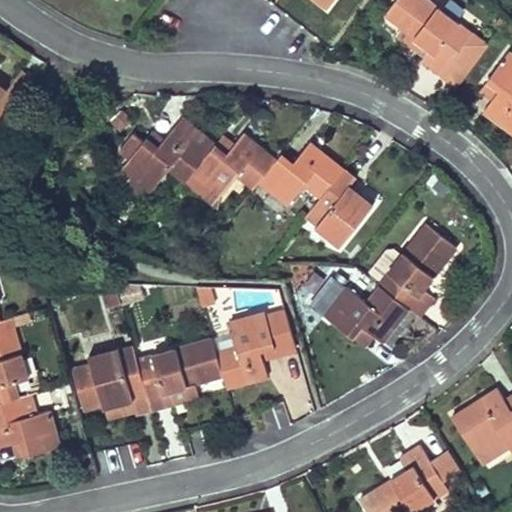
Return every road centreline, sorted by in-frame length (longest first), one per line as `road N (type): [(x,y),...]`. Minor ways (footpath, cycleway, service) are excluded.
road 1 (residential): [(0,0),(69,46),(109,60),(284,74),(355,90),(461,153),(511,218)]
road 2 (residential): [(511,288),(439,369),(326,437),(243,472),(56,511)]
road 3 (unknown): [(324,81),(228,0)]
